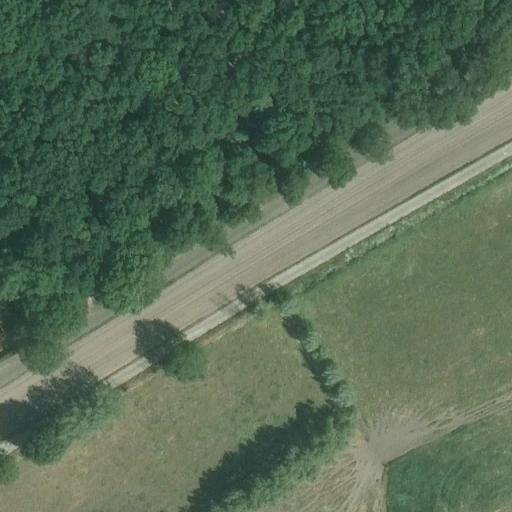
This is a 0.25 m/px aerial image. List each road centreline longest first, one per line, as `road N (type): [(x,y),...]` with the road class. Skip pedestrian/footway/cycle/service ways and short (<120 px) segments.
road 1 (unclassified): [(0,387),(511,73)]
road 2 (unclassified): [(0,454),(511,147)]
